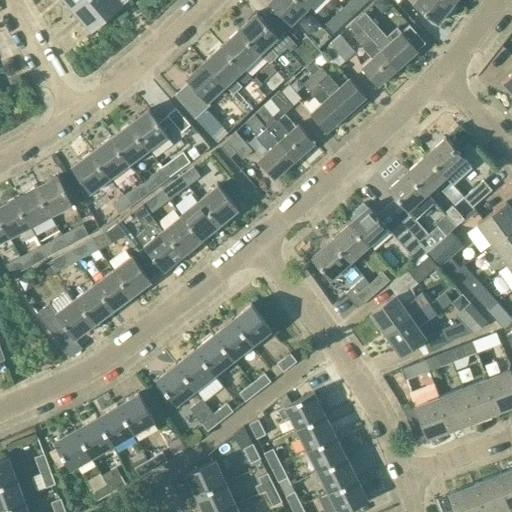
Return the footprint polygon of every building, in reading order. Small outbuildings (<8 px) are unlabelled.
[(87,0),(61,0),(72,13),(87,0)] [(123,7),(117,0),(87,0),(72,13),(91,34),(123,7)] [(291,23),(308,7),(301,0),(269,0),(269,1),(291,23)] [(367,0),(351,0),(343,8),(352,17),(369,1),(367,0)] [(438,23),(453,4),(448,0),(417,0),(414,4),(438,23)] [(343,8),(325,25),(334,34),(352,17),(343,8)] [(257,12),(239,29),(260,53),(269,64),(278,56),(268,45),(279,35),(257,12)] [(366,12),(356,21),(356,22),(357,22),(398,68),(418,50),(397,27),(388,36),(366,12)] [(379,85),(398,68),(357,22),(356,22),(350,28),(357,36),(355,37),(373,58),(363,67),(379,85)] [(311,31),(306,35),(319,49),(334,34),(325,25),(315,35),(311,31)] [(242,69),(260,53),(239,29),(222,45),(242,69)] [(322,52),(319,49),(306,35),(291,51),(306,67),(313,61),(313,60),(322,52)] [(341,35),(331,44),(345,60),(355,50),(341,35)] [(345,60),(331,44),(323,51),(338,67),(345,60)] [(243,85),(234,76),(242,69),(222,45),(204,62),(225,85),(226,84),(234,93),(243,85)] [(320,68),(313,61),(306,67),(312,75),(346,114),(366,97),(350,78),(339,87),(321,67),(320,68)] [(208,101),(225,85),(204,62),(186,78),(189,81),(176,94),(197,118),(211,104),(208,101)] [(267,96),(284,80),(275,71),(259,87),(267,96)] [(511,72),(502,82),(511,92),(511,72)] [(303,83),(320,104),(309,113),(326,132),(346,114),(312,75),(303,83)] [(294,105),(302,98),(290,85),(282,92),(294,105)] [(279,91),(270,99),(280,109),(284,113),(293,105),(279,91)] [(263,106),(254,114),(294,160),(314,142),(298,124),(288,133),(263,105),(263,106)] [(191,124),(176,107),(167,115),(182,132),(191,124)] [(150,109),(130,124),(148,149),(169,134),(150,109)] [(275,177),(294,160),(254,114),(245,122),(257,135),(256,136),(268,151),(259,159),(275,177)] [(247,144),(254,138),(243,123),(236,129),(247,144)] [(130,124),(111,138),(130,163),(148,149),(130,124)] [(226,141),(243,159),(253,150),(236,132),(226,141)] [(445,137),(426,155),(445,176),(464,158),(445,137)] [(111,177),(130,163),(111,138),(92,152),(111,177)] [(91,192),(111,177),(92,152),(72,166),(91,192)] [(183,152),(163,166),(171,177),(191,162),(183,152)] [(426,193),(445,176),(426,155),(407,172),(426,193)] [(151,192),(171,177),(163,166),(143,181),(151,192)] [(180,177),(188,186),(201,176),(194,166),(180,177)] [(408,210),(426,193),(407,172),(389,189),(408,210)] [(59,176),(37,187),(51,215),(73,203),(59,176)] [(180,177),(161,191),(169,201),(188,186),(180,177)] [(492,189),(483,179),(464,197),(472,206),(492,189)] [(143,181),(124,195),(132,206),(151,192),(143,181)] [(218,185),(199,200),(219,224),(238,209),(218,185)] [(37,187),(16,198),(30,226),(51,215),(37,187)] [(151,214),(169,201),(161,191),(143,203),(151,214)] [(120,215),(132,206),(124,195),(112,204),(120,215)] [(16,198),(0,206),(0,218),(9,237),(30,226),(16,198)] [(199,200),(181,215),(201,239),(219,224),(199,200)] [(351,223),(349,224),(368,246),(388,228),(369,207),(368,208),(363,202),(353,211),(358,217),(351,223)] [(477,223),(493,245),(511,230),(511,209),(506,202),(477,223)] [(136,236),(146,249),(140,254),(155,274),(162,268),(164,270),(183,254),(163,230),(151,214),(143,203),(133,211),(145,229),(136,236)] [(465,219),(464,218),(453,205),(445,212),(456,226),(465,219)] [(403,224),(427,251),(428,251),(446,235),(438,225),(429,233),(410,213),(401,221),(403,224)] [(181,215),(163,230),(183,254),(201,239),(181,215)] [(0,241),(9,237),(0,218),(0,241)] [(93,239),(99,250),(112,243),(127,235),(118,223),(106,232),(93,239)] [(83,224),(62,235),(68,246),(90,235),(83,224)] [(350,262),(368,246),(349,224),(331,241),(350,262)] [(425,253),(427,251),(403,224),(393,234),(410,252),(408,255),(415,263),(425,253)] [(511,230),(493,245),(508,265),(511,261),(511,230)] [(450,231),(446,235),(428,251),(441,265),(463,246),(450,231)] [(46,257),(68,246),(62,235),(41,246),(46,257)] [(93,239),(70,251),(76,262),(99,250),(93,239)] [(331,278),(350,262),(331,241),(312,257),(331,278)] [(41,246),(20,257),(26,268),(46,257),(41,246)] [(70,251),(49,262),(54,273),(55,274),(76,262),(70,251)] [(425,253),(415,263),(417,266),(410,272),(419,282),(437,265),(425,253)] [(140,254),(134,259),(131,255),(111,270),(130,295),(150,280),(149,279),(155,274),(140,254)] [(12,275),(26,268),(20,257),(6,265),(12,275)] [(54,273),(49,262),(42,265),(46,274),(52,275),(55,274),(54,273)] [(455,274),(472,292),(482,284),(464,265),(464,266),(455,274)] [(111,270),(93,284),(112,309),(130,295),(111,270)] [(370,284),(377,291),(389,280),(382,272),(370,284)] [(358,308),(377,291),(370,284),(369,284),(364,277),(345,294),(358,308)] [(93,324),(112,309),(93,284),(74,298),(93,324)] [(472,292),(488,311),(497,303),(498,302),(482,284),(472,292)] [(438,313),(437,312),(452,302),(445,291),(430,302),(386,332),(401,354),(416,344),(419,347),(425,343),(428,353),(435,350),(447,344),(446,342),(472,332),(474,330),(464,318),(461,320),(462,321),(424,336),(418,327),(438,313)] [(372,312),(386,332),(430,302),(423,293),(404,306),(396,295),(372,312)] [(74,338),(93,324),(74,298),(56,312),(50,303),(37,313),(56,339),(68,330),(74,338)] [(458,313),(464,318),(474,330),(476,331),(488,321),(471,301),(458,313)] [(511,323),(511,317),(498,302),(497,303),(488,311),(505,329),(511,323)] [(251,305),(232,320),(252,346),(272,331),(251,305)] [(234,361),(252,346),(232,320),(213,335),(234,361)] [(496,332),(472,341),(477,353),(501,344),(496,332)] [(215,376),(234,361),(213,335),(195,350),(215,376)] [(472,341),(448,350),(453,362),(477,353),(472,341)] [(196,390),(215,376),(195,350),(176,364),(196,390)] [(448,350),(424,358),(429,371),(453,362),(448,350)] [(277,376),(284,371),(297,361),(290,353),(277,363),(277,362),(271,368),(277,376)] [(406,380),(429,371),(424,358),(401,367),(406,380)] [(177,406),(196,390),(176,364),(157,380),(177,406)] [(511,371),(511,369),(486,379),(498,412),(511,406),(511,371)] [(271,381),(265,373),(251,383),(258,392),(271,381)] [(476,421),(498,412),(486,379),(463,388),(476,421)] [(258,392),(251,383),(239,393),(246,401),(258,392)] [(428,439),(453,429),(440,397),(435,384),(411,393),(416,406),(415,406),(428,439)] [(463,388),(440,397),(453,429),(476,421),(463,388)] [(138,392),(117,404),(134,434),(156,421),(138,392)] [(313,392),(293,402),(287,394),(278,400),(282,408),(278,410),(283,419),(289,416),(295,429),(325,414),(313,392)] [(213,413),(207,406),(202,399),(190,408),(208,431),(221,421),(214,413),(213,413)] [(214,413),(221,421),(233,411),(233,410),(227,403),(222,407),(214,413)] [(113,446),(134,434),(117,404),(96,416),(113,446)] [(295,429),(306,450),(336,435),(325,414),(295,429)] [(92,458),(113,446),(96,416),(75,428),(92,458)] [(266,434),(259,420),(249,424),(257,439),(266,434)] [(71,470),(92,458),(75,428),(54,441),(71,470)] [(306,450),(317,472),(346,457),(336,435),(306,450)] [(140,465),(135,468),(139,476),(154,468),(149,459),(144,452),(139,441),(129,446),(140,465)] [(260,458),(253,444),(244,448),(251,463),(260,458)] [(264,453),(271,468),(281,463),(273,448),(264,453)] [(149,459),(154,468),(168,460),(163,451),(149,459)] [(35,457),(40,473),(50,469),(44,454),(35,457)] [(317,472),(328,493),(357,478),(346,457),(317,472)] [(0,461),(0,487),(18,481),(9,458),(0,461)] [(186,473),(196,496),(226,483),(215,460),(186,473)] [(271,468),(278,482),(288,477),(281,464),(281,463),(271,468)] [(102,475),(107,483),(112,492),(126,484),(117,467),(102,475)] [(509,508),(511,506),(511,468),(496,475),(509,508)] [(55,484),(50,469),(40,473),(46,488),(55,484)] [(266,490),(267,491),(275,487),(268,473),(258,477),(261,483),(256,486),(260,494),(266,490)] [(483,511),(497,511),(509,508),(496,475),(473,484),(483,511)] [(345,511),(369,501),(357,478),(328,493),(337,511),(345,511)] [(0,511),(26,503),(18,481),(0,487),(0,511)] [(98,500),(112,492),(107,483),(93,491),(98,500)] [(219,511),(235,505),(226,483),(196,496),(202,511),(219,511)] [(483,511),(473,484),(448,493),(455,511),(483,511)] [(278,511),(286,509),(275,487),(267,491),(276,511),(278,511)] [(302,506),(295,492),(286,497),(293,511),(302,506)] [(51,502),(55,511),(65,511),(61,499),(51,502)] [(29,511),(26,503),(0,511),(29,511)]
